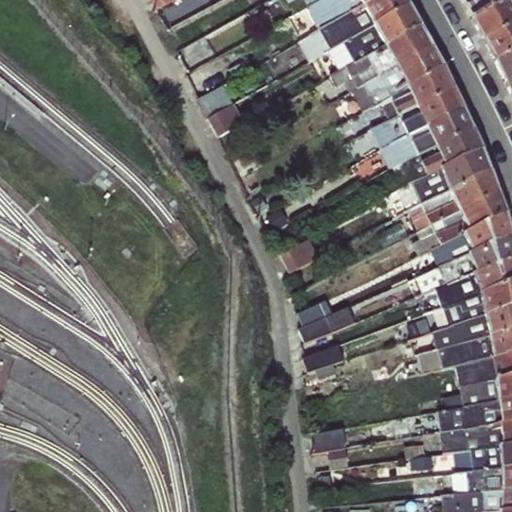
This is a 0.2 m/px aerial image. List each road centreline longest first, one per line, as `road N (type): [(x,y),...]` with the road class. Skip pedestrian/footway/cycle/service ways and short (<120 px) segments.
road 1 (residential): [(139,0),(291,309),(310,511)]
road 2 (residential): [(511,161),(430,0)]
